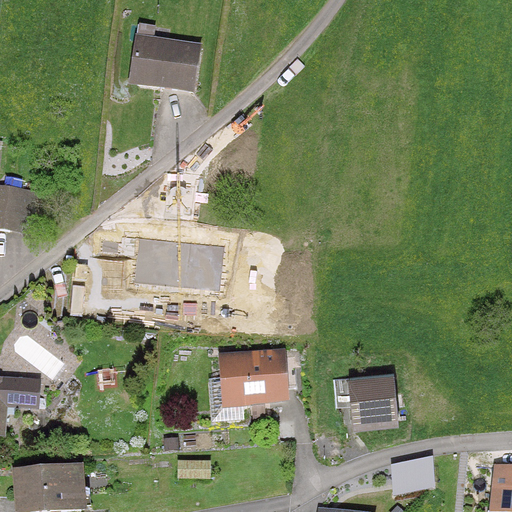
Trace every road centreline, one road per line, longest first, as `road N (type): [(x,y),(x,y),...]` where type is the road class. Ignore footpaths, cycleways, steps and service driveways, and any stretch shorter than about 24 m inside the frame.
road 1 (residential): [(0,296),(252,93),(335,0)]
road 2 (residential): [(511,438),(383,456),(302,496),(230,511)]
